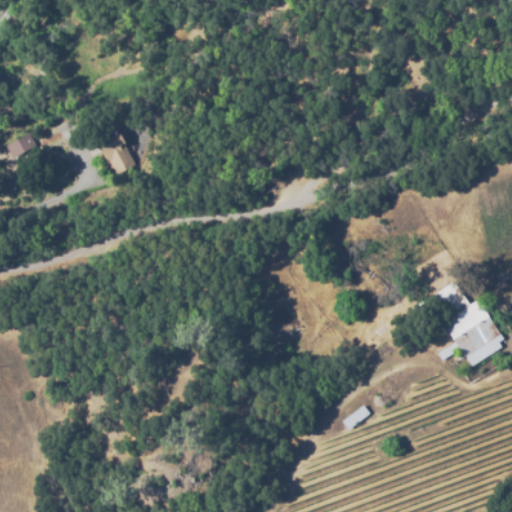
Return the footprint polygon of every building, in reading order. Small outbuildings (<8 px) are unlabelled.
[(438,57),(428,50),(442,30),(452,37),(438,57)] [(476,50),(471,46),(476,39),(481,44),(476,50)] [(115,175),(110,163),(106,164),(94,137),(118,127),(135,166),(115,175)] [(14,162),(5,145),(30,133),(38,150),(14,162)] [(464,356),(441,320),(476,297),(500,332),(464,356)] [(443,360),(437,353),(452,343),(457,351),(443,360)] [(348,429),(342,421),(363,404),(370,413),(348,429)]
